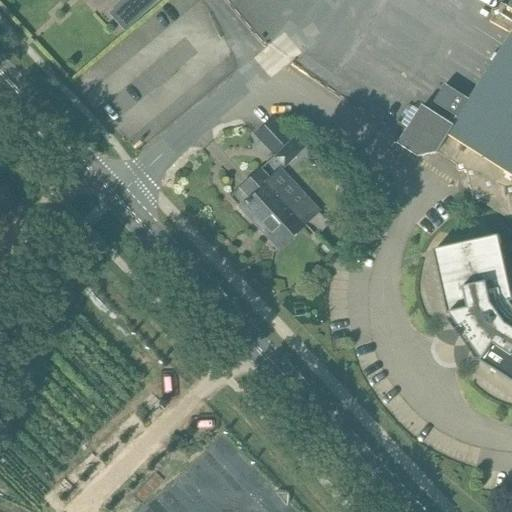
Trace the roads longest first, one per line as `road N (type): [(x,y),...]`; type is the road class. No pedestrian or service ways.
road 1 (primary): [(408,511),(119,192)]
road 2 (primary): [(119,192),(0,64)]
